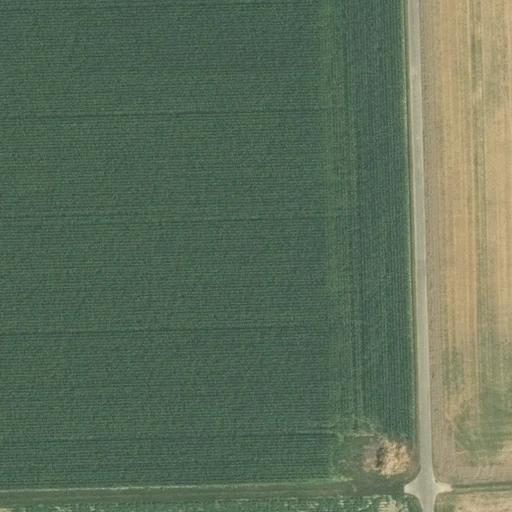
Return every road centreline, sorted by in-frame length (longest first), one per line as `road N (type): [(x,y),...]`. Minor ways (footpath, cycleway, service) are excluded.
road 1 (track): [(511,485),(0,503)]
road 2 (track): [(426,511),(412,0)]
